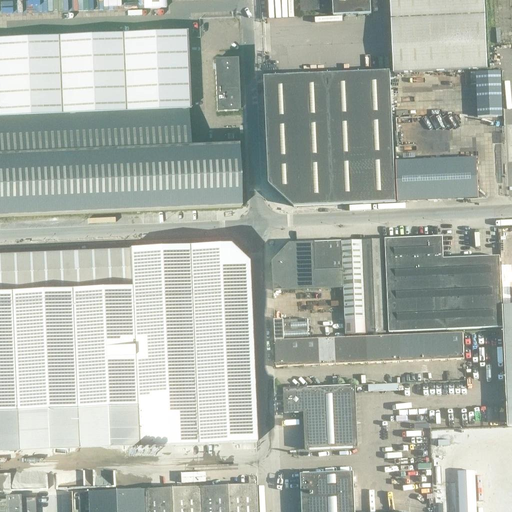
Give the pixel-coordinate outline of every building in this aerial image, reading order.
[(371,14),(370,0),(300,0),(301,12),(334,10),(334,16),(371,14)] [(488,69),(484,0),(390,0),(394,74),(488,69)] [(0,217),(240,208),(238,146),(190,148),(189,110),(191,110),(188,32),(0,39),(0,217)] [(215,63),(216,88),(237,87),(236,62),(215,63)] [(396,202),(390,72),(264,77),(268,184),(294,207),(396,202)] [(501,72),(476,73),(478,117),(502,116),(501,72)] [(237,87),(216,88),(217,113),(238,112),(237,87)] [(397,162),(399,202),(413,201),(443,200),(458,199),(465,199),(465,200),(479,199),(478,198),(477,175),(476,159),(397,162)] [(503,326),(502,306),(500,257),(443,259),(443,257),(443,237),(385,240),(389,332),(503,326)] [(383,239),(342,241),(346,334),(387,332),(383,239)] [(315,243),(316,271),(343,270),(341,242),(315,243)] [(289,244),(272,262),(273,291),(343,287),(343,270),(315,271),(314,243),(289,244)] [(0,453),(256,443),(248,263),(229,246),(129,250),(0,255),(0,453)] [(511,426),(511,305),(502,306),(503,326),(507,427),(511,426)] [(275,341),(275,342),(308,340),(307,320),(274,321),(274,327),(275,341)] [(275,342),(275,344),(276,365),(276,368),(464,360),(463,333),(275,342)] [(284,409),(290,414),(304,413),(304,421),(304,430),(305,450),(358,448),(355,386),(283,389),(284,409)] [(183,481),(207,481),(207,471),(183,472),(183,481)] [(355,511),(353,472),(301,474),(302,511),(355,511)] [(93,491),(89,491),(89,511),(258,511),(257,486),(253,486),(253,484),(204,486),(204,487),(197,488),(197,486),(148,488),(148,489),(141,490),(141,488),(93,490),(93,491)] [(477,511),(476,492),(459,493),(460,511),(477,511)] [(0,499),(0,511),(35,511),(35,498),(0,499)]
